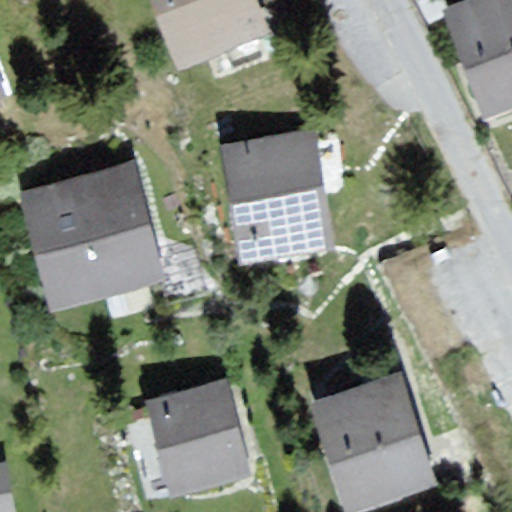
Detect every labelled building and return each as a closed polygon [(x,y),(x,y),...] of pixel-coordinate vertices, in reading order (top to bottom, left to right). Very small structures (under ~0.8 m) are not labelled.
[(244,0),(129,0),(153,70),(257,36),(244,0)] [(511,0),(452,0),(430,7),(469,119),(511,104),(511,0)] [(305,140),(208,150),(220,260),(316,250),(305,140)] [(129,171),(9,191),(29,305),(149,285),(129,171)] [(223,379),(133,398),(155,502),(245,483),(223,379)] [(397,385),(297,408),(320,511),(421,488),(397,385)]
